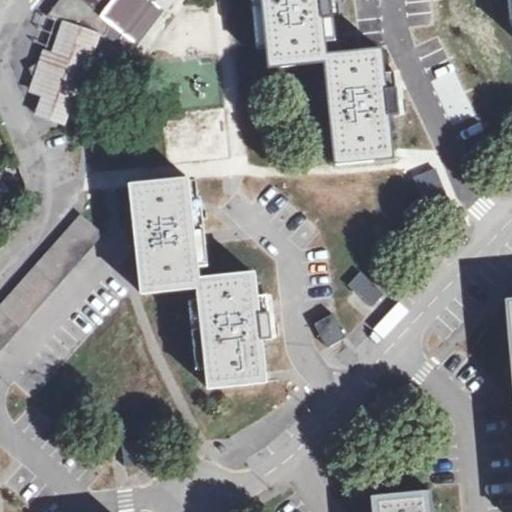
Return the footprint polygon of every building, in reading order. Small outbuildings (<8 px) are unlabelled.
[(160,0),(61,0),(44,22),(64,25),(55,63),(36,73),(56,120),(106,98),(96,79),(104,41),(107,41),(110,25),(135,46),(160,16),(153,9),(148,6),(153,0),(156,0),(159,2),(160,0)] [(153,9),(159,2),(156,0),(153,0),(148,6),(153,9)] [(265,0),(273,71),(330,65),(339,165),(396,160),(386,50),(330,55),(324,0),(265,0)] [(191,179),(135,184),(145,295),(202,289),(191,179)] [(77,213),(0,300),(0,345),(100,233),(77,213)] [(347,285),(367,309),(382,297),(361,273),(347,285)] [(258,275),(202,281),(212,391),(269,385),(258,275)] [(334,314),(314,322),(324,347),(344,339),(334,314)] [(138,442),(122,443),(124,471),(140,469),(138,442)] [(437,511),(436,495),(378,501),(379,511),(437,511)]
